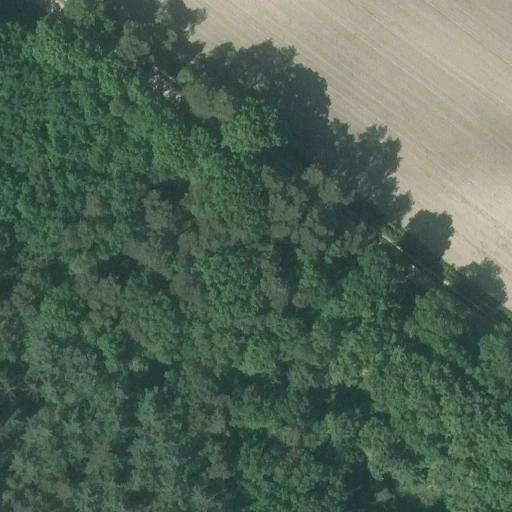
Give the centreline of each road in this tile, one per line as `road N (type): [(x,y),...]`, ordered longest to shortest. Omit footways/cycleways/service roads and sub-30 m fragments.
road 1 (track): [(511,348),(241,141)]
road 2 (track): [(241,141),(46,0)]
